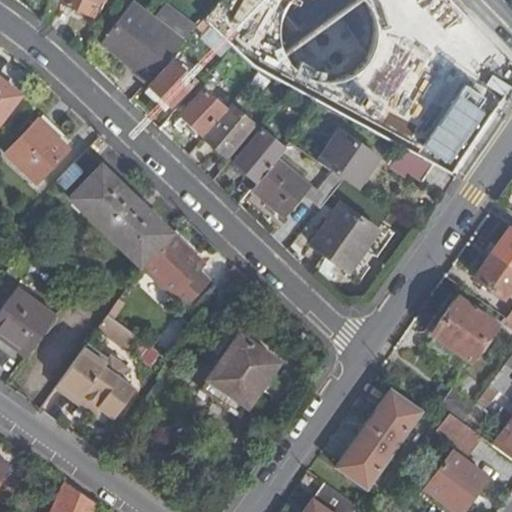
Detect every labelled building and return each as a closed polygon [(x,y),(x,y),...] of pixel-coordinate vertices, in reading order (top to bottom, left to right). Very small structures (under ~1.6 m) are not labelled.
[(91,15),(97,0),(60,0),(60,1),(91,15)] [(281,27),(280,42),(284,58),(293,71),(306,81),(322,87),(338,87),(354,81),(367,71),(376,57),(380,41),(379,26),(373,12),(364,0),(363,0),(296,0),(295,1),(286,13),(281,27)] [(146,81),(184,39),(134,1),(104,42),(137,66),(134,70),(146,81)] [(213,28),(204,19),(197,27),(206,35),(213,28)] [(171,104),(194,79),(174,60),(150,85),(171,104)] [(0,120),(21,93),(0,77),(0,120)] [(199,132),(223,107),(204,88),(180,112),(199,132)] [(229,105),(203,137),(226,155),(251,121),(229,105)] [(36,178),(67,146),(37,117),(5,151),(36,178)] [(233,161),(257,180),(274,160),(284,145),(260,128),(233,161)] [(405,205),(428,175),(401,158),(379,187),(405,205)] [(321,205),(343,176),(323,162),(306,184),(274,160),(257,180),(250,189),(282,214),(301,191),(321,205)] [(82,171),(73,161),(54,179),(62,190),(82,171)] [(70,195),(139,262),(168,230),(100,165),(70,195)] [(458,177),(455,175),(438,166),(430,177),(449,190),(458,177)] [(349,268),(377,227),(341,201),(312,242),(349,268)] [(511,228),(509,227),(492,252),(511,266),(511,228)] [(168,230),(144,257),(178,289),(172,296),(183,305),(207,279),(197,269),(203,262),(168,230)] [(511,266),(492,252),(475,276),(504,296),(511,285),(511,266)] [(226,275),(233,281),(242,271),(235,266),(226,275)] [(260,306),(269,297),(242,271),(233,281),(260,306)] [(0,310),(0,337),(23,354),(53,314),(17,288),(0,310)] [(469,359),(494,322),(460,298),(435,333),(469,359)] [(126,348),(137,334),(107,312),(97,326),(126,348)] [(247,403),(276,361),(238,333),(209,375),(247,403)] [(84,343),(51,387),(93,417),(100,410),(109,417),(130,388),(116,377),(124,366),(108,354),(105,357),(84,343)] [(511,367),(511,366),(511,363),(511,360),(509,358),(490,383),(500,390),(504,392),(511,381),(511,367)] [(500,390),(490,383),(475,402),(486,408),(500,390)] [(449,389),(438,404),(448,412),(461,421),(473,405),(449,389)] [(366,487),(419,410),(390,390),(337,465),(366,487)] [(469,451),(481,436),(461,421),(448,412),(436,427),(469,451)] [(511,458),(511,426),(508,424),(493,444),(511,458)] [(461,511),(485,474),(451,449),(426,485),(461,511)] [(92,511),(97,503),(65,480),(48,511),(92,511)] [(353,511),(358,506),(325,481),(313,498),(332,511),(353,511)] [(332,511),(313,498),(302,511),(332,511)]
